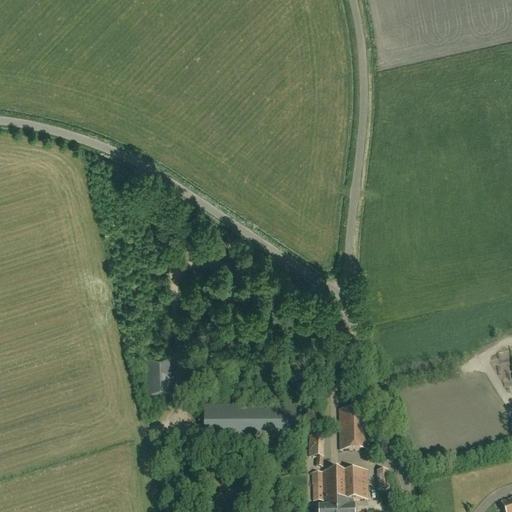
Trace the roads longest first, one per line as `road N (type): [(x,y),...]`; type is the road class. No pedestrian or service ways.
road 1 (unclassified): [(341,291),(314,285),(223,211),(118,153),(0,122)]
road 2 (unclassified): [(341,291),(362,115),(351,0)]
road 3 (unclassified): [(415,511),(341,291)]
